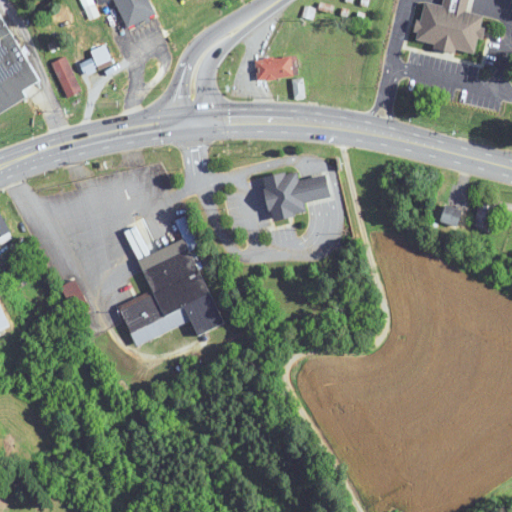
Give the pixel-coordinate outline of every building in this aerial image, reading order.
[(107,0),(115,0),(126,28),(155,17),(148,0),(95,0),(98,4),(107,0)] [(477,54),(485,15),(468,12),(470,0),(444,0),(444,5),(424,1),(416,42),(477,54)] [(39,82),(0,8),(0,113),(30,98),(25,90),(39,82)] [(115,64),(105,45),(91,52),(100,71),(115,64)] [(256,58),(257,79),(299,77),(298,56),(256,58)] [(309,213),(307,201),(333,197),(329,172),(301,177),(300,170),(266,176),(273,219),(309,213)] [(474,226),(492,230),(497,203),(479,200),(474,226)] [(464,211),(447,204),(440,219),(458,226),(464,211)] [(0,245),(14,237),(0,211),(0,245)] [(135,344),(193,322),(198,335),(222,326),(193,248),(198,245),(187,216),(176,220),(181,233),(188,230),(191,238),(139,258),(152,293),(120,305),(135,344)] [(62,285),(75,317),(91,310),(78,279),(62,285)]
